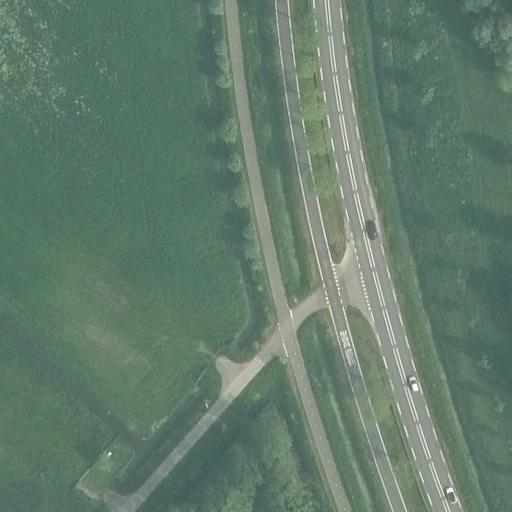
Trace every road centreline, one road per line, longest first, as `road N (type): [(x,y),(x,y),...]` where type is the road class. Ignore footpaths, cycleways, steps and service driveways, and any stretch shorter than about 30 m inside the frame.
road 1 (unclassified): [(126,511),(309,304),(373,279)]
road 2 (primary): [(373,279),(322,0)]
road 3 (primary): [(446,511),(373,279)]
